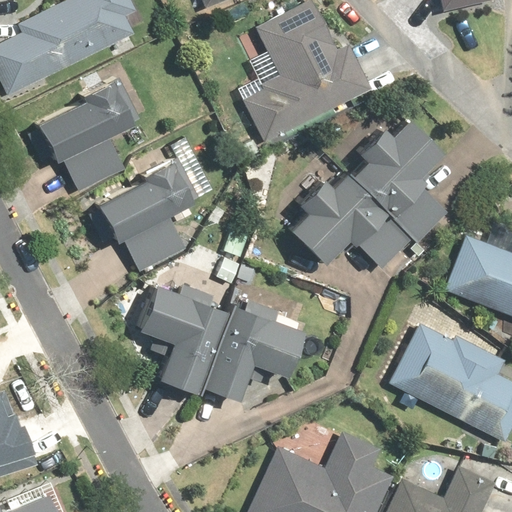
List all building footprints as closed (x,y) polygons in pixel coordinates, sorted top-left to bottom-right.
[(15,38),(0,45),(0,94),(1,97),(130,32),(122,15),(134,9),(129,0),(70,0),(11,30),(15,38)] [(476,0),(421,0),(423,8),(477,2),(476,0)] [(233,104),(257,148),(363,89),(339,46),(330,51),(303,2),(248,33),(275,81),(233,104)] [(91,93),(25,131),(48,169),(56,164),(74,195),(112,172),(94,142),(113,131),(91,93)] [(295,221),(280,236),(314,270),(333,251),(336,254),(345,245),(369,269),(401,236),(408,243),(442,208),(411,178),(436,152),(399,115),(382,132),(375,125),(343,158),(350,165),(323,192),(313,182),(285,211),(295,221)] [(156,168),(85,209),(109,250),(118,245),(137,278),(179,253),(159,221),(180,209),(156,168)] [(255,227),(232,221),(225,251),(248,256),(255,227)] [(511,240),(505,259),(456,240),(436,292),(511,321),(511,240)] [(214,318),(144,290),(128,331),(161,344),(146,383),(182,398),(214,318)] [(300,338),(222,307),(190,390),(225,404),(248,347),(290,364),(300,338)] [(411,318),(377,384),(501,447),(511,425),(511,385),(492,375),(499,363),(411,318)] [(0,378),(0,467),(32,455),(2,378),(0,378)] [(314,472),(269,449),(236,511),(363,511),(381,478),(367,471),(378,449),(336,428),(314,472)] [(432,497),(393,478),(375,511),(475,511),(489,484),(449,463),(432,497)] [(0,506),(0,511),(50,511),(43,492),(1,508),(0,506)]
